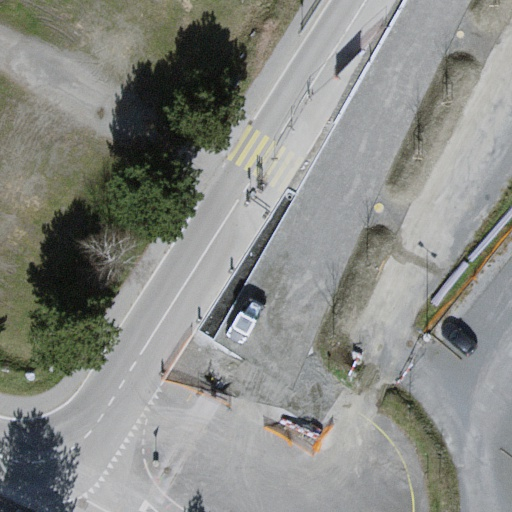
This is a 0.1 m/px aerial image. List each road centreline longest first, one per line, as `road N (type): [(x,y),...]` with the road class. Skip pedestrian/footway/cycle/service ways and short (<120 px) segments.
road 1 (residential): [(365,0),(56,480)]
road 2 (track): [(249,182),(0,51)]
